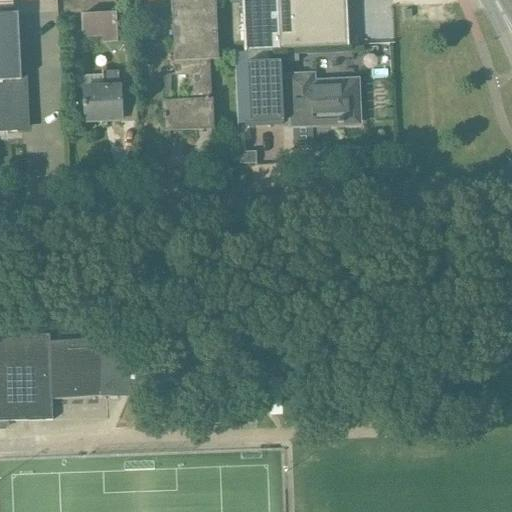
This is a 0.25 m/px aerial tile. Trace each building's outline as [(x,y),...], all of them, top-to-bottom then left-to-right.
[(163,102),(161,102),(162,117),(164,117),(165,132),(213,130),(211,100),(210,100),(208,60),(218,60),(215,0),(170,0),(173,46),(174,76),(187,75),(188,100),(188,101),(163,102)] [(348,47),(345,0),(242,0),(244,51),(277,50),(348,47)] [(118,43),(117,13),(79,14),(81,39),(100,38),(100,43),(118,43)] [(21,79),(17,14),(0,14),(0,125),(7,126),(7,130),(27,129),(25,79),(21,79)] [(280,62),(246,64),(249,126),(283,124),(280,62)] [(103,88),(83,89),(85,123),(120,121),(118,74),(103,75),(103,88)] [(310,86),(310,78),(290,79),(293,125),(355,122),(354,84),(310,86)] [(49,343),(49,335),(0,337),(0,422),(52,421),(52,401),(101,398),(128,398),(201,400),(203,341),(103,338),(103,340),(49,343)] [(303,415),(301,382),(281,383),(282,416),(303,415)] [(390,407),(389,396),(320,398),(320,410),(332,410),(333,420),(378,418),(378,408),(390,407)]
